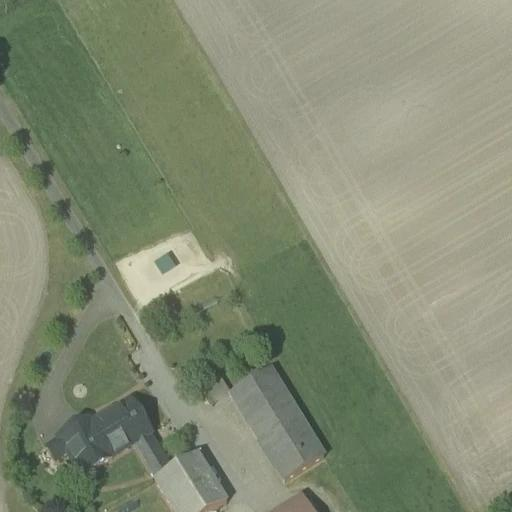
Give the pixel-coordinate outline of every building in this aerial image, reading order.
[(323,462),(268,374),(230,398),(229,398),(283,486),(323,462)] [(219,380),(201,391),(212,409),(229,398),(230,398),(219,380)] [(104,418),(88,428),(86,424),(58,441),(58,442),(68,457),(82,480),(132,449),(149,438),(150,438),(130,406),(106,421),(104,418)] [(171,474),(149,438),(132,449),(154,485),(171,474)] [(58,442),(43,451),(53,467),(68,457),(58,442)] [(154,485),(153,485),(169,511),(218,511),(225,508),(195,459),(171,474),(154,485)] [(305,511),(300,502),(284,511),(305,511)]
